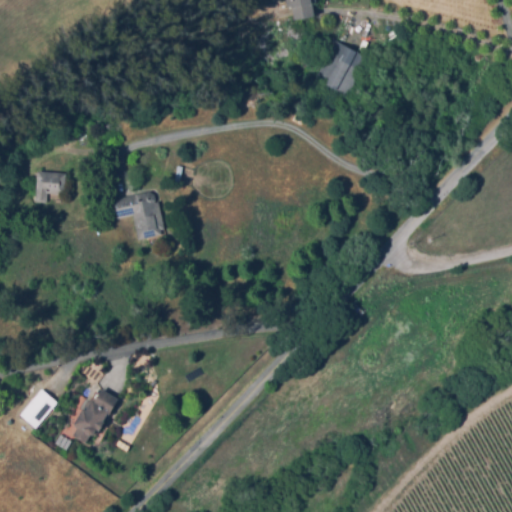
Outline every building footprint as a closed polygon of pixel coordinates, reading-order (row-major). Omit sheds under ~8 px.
[(294,0),(314,0),(316,6),(297,10),(294,0)] [(317,79),(336,43),(368,61),(349,97),(317,79)] [(40,176),(68,178),(66,199),(49,197),(48,205),(37,204),(40,176)] [(115,203),(147,197),(148,205),(158,203),(159,207),(161,206),(166,233),(162,234),(163,240),(147,243),(147,240),(139,241),(135,218),(119,221),(115,203)] [(21,417),(43,391),(60,406),(37,433),(21,417)] [(75,429),(85,412),(89,414),(94,405),(97,407),(104,394),(121,404),(113,419),(111,418),(105,428),(107,429),(103,436),(99,434),(94,442),(91,440),(87,446),(74,439),(78,431),(75,429)]
